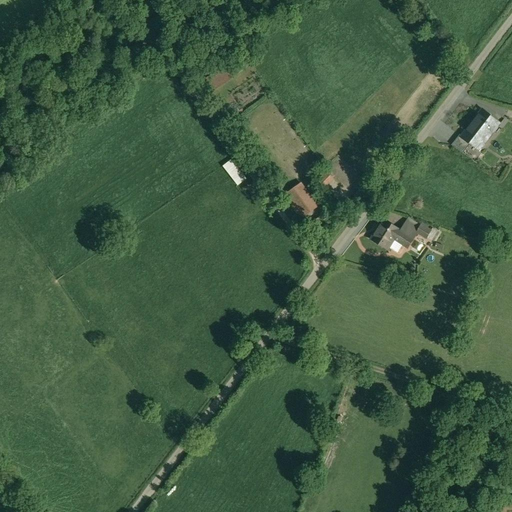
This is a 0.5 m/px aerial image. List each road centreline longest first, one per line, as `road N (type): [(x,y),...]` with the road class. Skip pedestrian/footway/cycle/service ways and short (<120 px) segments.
road 1 (unclassified): [(511,22),(135,511)]
road 2 (track): [(322,269),(129,0)]
